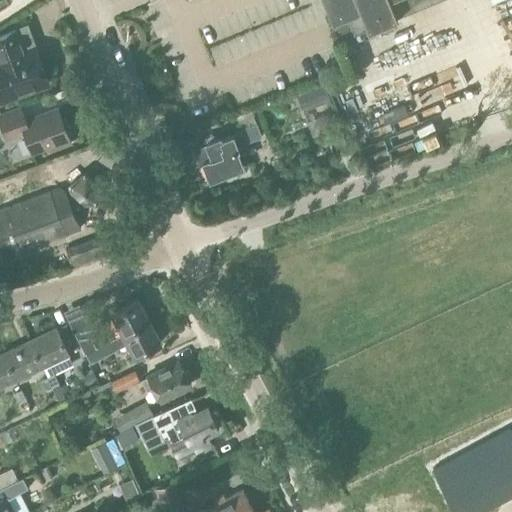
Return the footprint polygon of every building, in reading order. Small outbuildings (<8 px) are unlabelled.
[(322,0),(332,22),(336,21),(344,39),(367,29),(368,30),(397,18),(389,0),(322,0)] [(24,59),(14,30),(0,34),(0,98),(20,91),(21,94),(34,89),(33,86),(45,82),(35,55),(24,59)] [(324,84),(309,90),(314,103),(329,98),(324,84)] [(49,151),(70,143),(57,108),(25,120),(20,106),(0,113),(0,124),(6,139),(20,134),(25,137),(30,152),(32,152),(31,150),(47,144),(49,151)] [(241,129),(242,131),(220,139),(219,137),(205,142),(206,145),(194,150),(200,164),(203,163),(209,178),(243,165),(236,148),(245,144),(246,141),(260,136),(255,123),(241,129)] [(347,150),(340,128),(330,131),(337,153),(347,150)] [(101,184),(84,174),(68,185),(75,204),(95,202),(101,184)] [(60,187),(0,209),(0,252),(2,257),(79,228),(65,189),(60,187)] [(65,248),(71,266),(112,251),(106,233),(65,248)] [(138,298),(111,312),(122,334),(149,320),(138,298)] [(86,353),(95,348),(88,335),(104,326),(100,318),(74,331),(85,353),(86,353)] [(95,348),(86,353),(92,363),(105,356),(104,354),(115,348),(116,350),(128,343),(134,355),(160,341),(149,320),(122,334),(95,348)] [(57,329),(30,341),(42,366),(47,376),(52,387),(59,384),(54,374),(50,363),(68,354),(57,329)] [(30,341),(4,353),(16,379),(42,366),(30,341)] [(0,386),(16,379),(4,353),(0,355),(0,386)] [(179,360),(146,377),(141,379),(147,392),(152,389),(158,400),(190,383),(179,360)] [(110,381),(115,392),(139,380),(134,369),(110,381)] [(47,376),(39,380),(44,391),(45,391),(51,388),(52,387),(47,376)] [(26,400),(22,388),(13,391),(18,403),(26,400)] [(217,429),(206,407),(195,413),(189,400),(190,399),(190,398),(152,416),(152,415),(135,424),(147,448),(169,438),(179,460),(210,446),(205,435),(217,429)] [(116,417),(122,427),(123,429),(153,413),(146,401),(116,417)] [(124,449),(140,440),(133,426),(116,435),(124,449)] [(456,511),(479,511),(511,494),(511,431),(509,427),(432,468),(456,511)] [(113,438),(105,442),(117,465),(124,461),(113,438)] [(43,481),(52,477),(48,466),(38,470),(43,481)] [(0,488),(18,479),(11,467),(0,472),(0,488)] [(0,511),(26,511),(29,511),(19,492),(27,487),(22,477),(18,479),(0,488),(0,511)] [(162,511),(184,511),(174,483),(154,490),(162,511)] [(270,511),(269,509),(263,511),(253,511),(242,490),(199,511),(270,511)]
